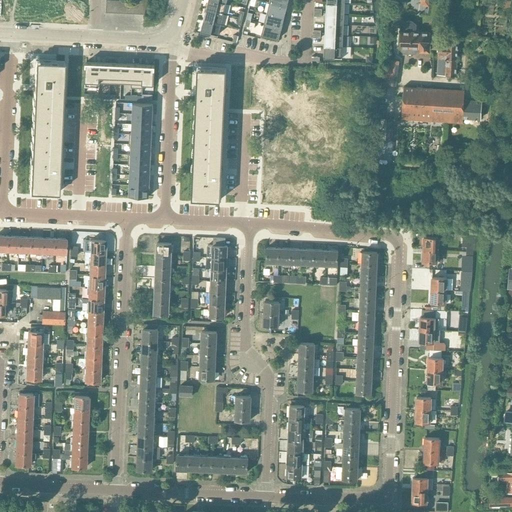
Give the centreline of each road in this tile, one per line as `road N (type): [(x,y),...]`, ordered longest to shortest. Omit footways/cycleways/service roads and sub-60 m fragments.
road 1 (residential): [(388,498),(397,238),(250,225)]
road 2 (residential): [(262,494),(269,376),(244,336),(250,225)]
road 3 (residential): [(116,490),(126,219)]
road 4 (residential): [(308,0),(306,63),(190,53),(171,36)]
road 5 (residential): [(163,221),(171,36)]
road 6 (residential): [(3,213),(12,32)]
road 7 (tertiary): [(171,36),(12,32)]
road 8 (residential): [(116,490),(262,494)]
road 9 (residential): [(126,219),(3,213)]
